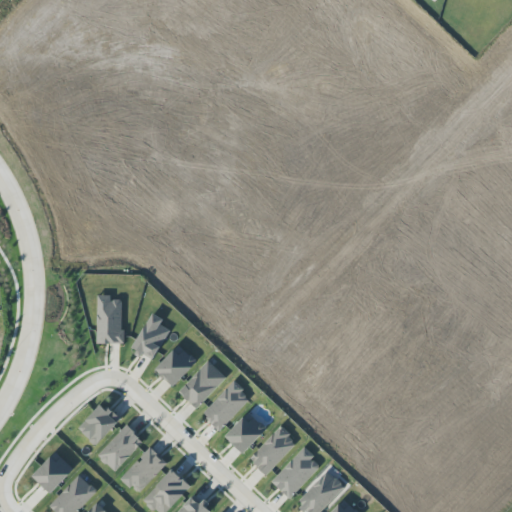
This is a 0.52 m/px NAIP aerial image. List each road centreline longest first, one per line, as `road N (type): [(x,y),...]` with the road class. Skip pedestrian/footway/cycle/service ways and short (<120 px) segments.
road 1 (tertiary): [(0,174),(30,245),(34,286),(26,358),(0,415)]
road 2 (residential): [(256,511),(110,382)]
road 3 (residential): [(110,382),(90,387),(55,415),(8,472),(3,496)]
